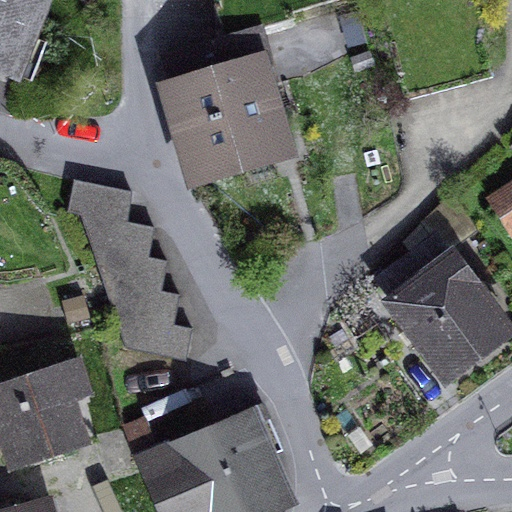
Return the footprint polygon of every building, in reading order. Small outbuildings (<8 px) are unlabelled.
[(0,0),(0,73),(16,80),(47,0),(0,0)] [(214,0),(214,7),(225,40),(256,31),(261,29),(261,31),(296,21),(293,15),(343,0),(214,0)] [(390,46),(405,102),(492,79),(477,23),(390,46)] [(166,57),(200,170),(292,143),(270,71),(268,72),(256,31),(225,40),(166,57)] [(155,230),(128,224),(133,194),(76,182),(69,214),(82,216),(126,350),(187,362),(193,331),(174,327),(180,297),(162,293),(168,264),(149,260),(155,230)] [(511,188),(490,202),(511,234),(511,188)] [(378,284),(448,381),(510,335),(474,285),(482,279),(456,242),(475,228),(455,198),(408,244),(416,256),(378,284)] [(85,445),(73,401),(89,397),(78,361),(0,383),(0,431),(4,446),(10,466),(85,445)] [(280,446),(265,409),(172,447),(199,511),(272,511),(285,507),(262,454),(280,446)] [(126,431),(159,511),(199,511),(172,447),(158,453),(145,423),(126,431)] [(0,511),(7,511),(22,508),(10,466),(4,446),(0,447),(0,511)] [(48,511),(45,502),(22,508),(7,511),(48,511)]
